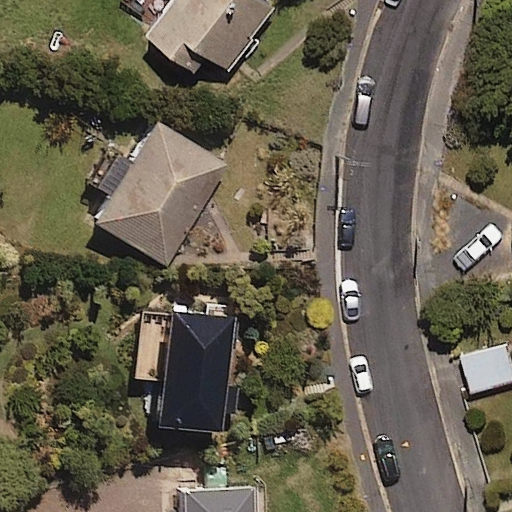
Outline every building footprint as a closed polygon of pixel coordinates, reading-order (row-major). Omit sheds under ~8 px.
[(271,0),(152,0),(136,19),(185,70),(204,43),(229,60),(271,0)] [(222,158),(148,114),(86,220),(160,264),(222,158)] [(219,308),(155,301),(144,417),(208,423),(219,308)] [(511,376),(511,335),(460,349),(470,388),(511,376)] [(182,489),(183,511),(253,511),(253,488),(182,489)]
